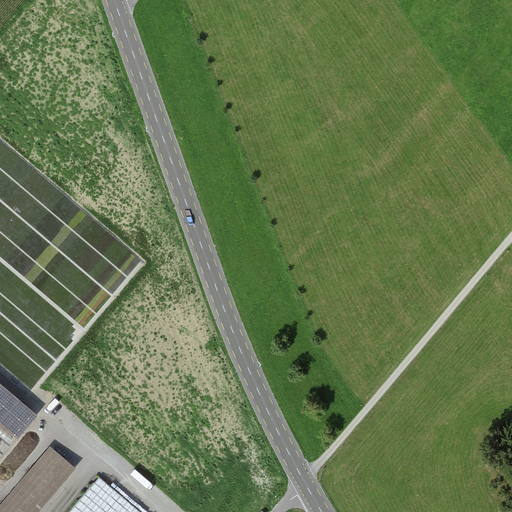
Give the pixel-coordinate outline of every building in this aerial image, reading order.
[(76,204),(53,214),(52,204),(44,205),(21,186),(22,185),(7,173),(0,173),(0,204),(8,223),(8,216),(16,223),(15,216),(24,224),(19,231),(34,243),(40,236),(66,258),(73,250),(87,249),(73,216),(89,215),(76,204)] [(39,412),(0,379),(0,421),(18,437),(39,412)] [(33,442),(43,443),(44,431),(34,430),(33,442)] [(0,511),(39,511),(78,465),(52,444),(0,507),(0,511)] [(142,511),(100,476),(68,511),(142,511)]
